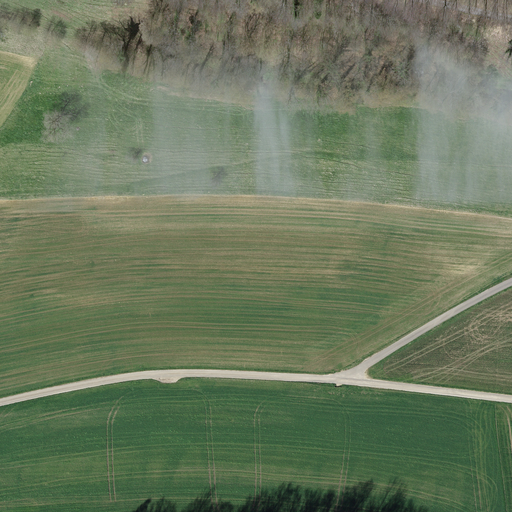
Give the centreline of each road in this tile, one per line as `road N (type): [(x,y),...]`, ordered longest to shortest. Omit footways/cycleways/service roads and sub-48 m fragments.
road 1 (unclassified): [(0,404),(96,380),(345,378)]
road 2 (unclassified): [(345,378),(511,277)]
road 3 (unclassified): [(345,378),(511,399)]
